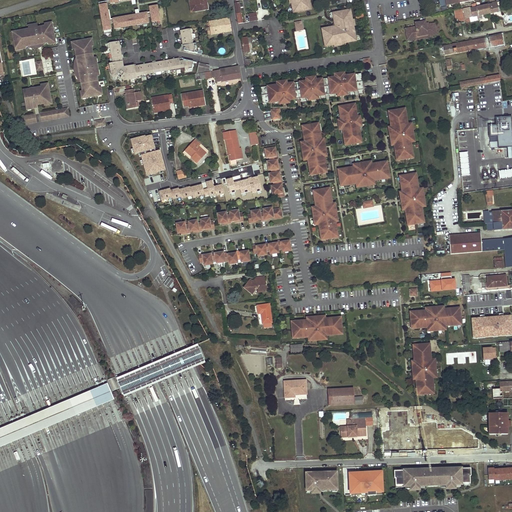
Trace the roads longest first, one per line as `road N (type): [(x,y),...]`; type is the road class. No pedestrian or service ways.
road 1 (motorway): [(177,511),(167,445),(111,313),(5,215)]
road 2 (motorway): [(233,511),(159,323),(130,294),(52,244)]
road 3 (residential): [(511,457),(260,464)]
road 4 (motorway): [(0,286),(44,347),(88,453),(101,511)]
road 5 (residential): [(120,126),(111,136),(217,329)]
road 6 (residential): [(370,0),(378,52),(244,72)]
road 7 (residential): [(120,126),(227,116),(246,97),(244,72)]
road 8 (motorway): [(144,235),(153,256),(132,276),(52,244)]
